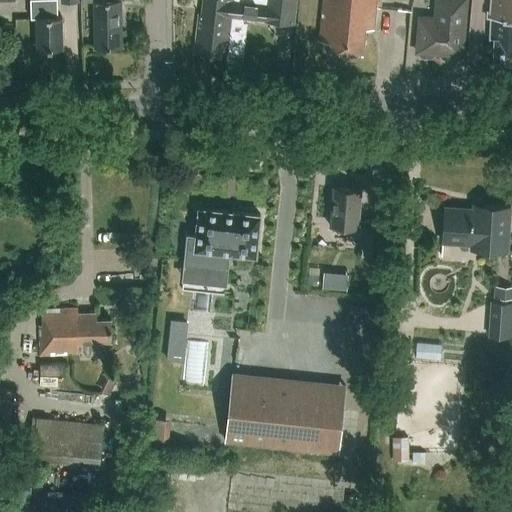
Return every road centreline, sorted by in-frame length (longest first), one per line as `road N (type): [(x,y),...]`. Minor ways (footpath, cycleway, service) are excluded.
road 1 (secondary): [(511,108),(158,112)]
road 2 (secondary): [(158,112),(0,112)]
